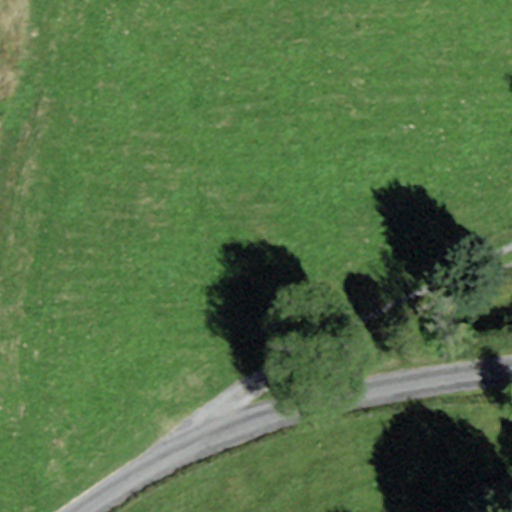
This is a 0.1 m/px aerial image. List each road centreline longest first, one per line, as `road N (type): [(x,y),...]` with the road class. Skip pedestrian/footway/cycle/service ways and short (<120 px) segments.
road 1 (unclassified): [(511,366),(398,381),(264,414),(177,450),(81,511)]
road 2 (track): [(206,436),(217,408),(299,350),(442,285),(511,241)]
